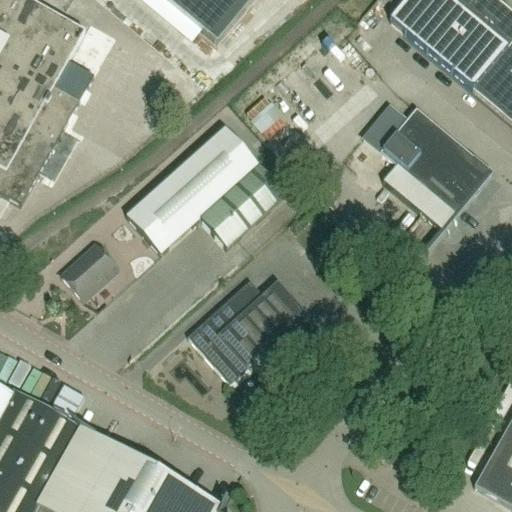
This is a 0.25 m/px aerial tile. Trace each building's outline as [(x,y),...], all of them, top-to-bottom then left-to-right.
[(54,92),(84,37),(17,0),(0,0),(0,197),(18,208),(19,209),(78,106),(54,92)] [(259,0),(154,0),(216,52),(259,0)] [(410,0),(389,25),(511,127),(511,15),(493,0),(410,0)] [(441,235),(454,219),(490,176),(416,115),(380,158),(396,171),(382,187),(396,198),(441,235)] [(226,255),(285,202),(225,134),(126,222),(160,260),(199,226),(226,255)] [(396,198),(382,187),(377,194),(390,205),(396,198)] [(60,282),(83,306),(117,275),(95,250),(60,282)] [(230,390),(248,373),(245,371),(305,317),(277,286),(262,300),(249,286),(187,342),(230,390)] [(75,511),(110,451),(94,442),(95,441),(81,433),(81,434),(62,423),(62,422),(53,417),(53,418),(13,396),(11,399),(0,393),(0,511),(75,511)] [(511,511),(511,423),(474,491),(511,511)] [(218,511),(110,451),(75,511),(218,511)]
